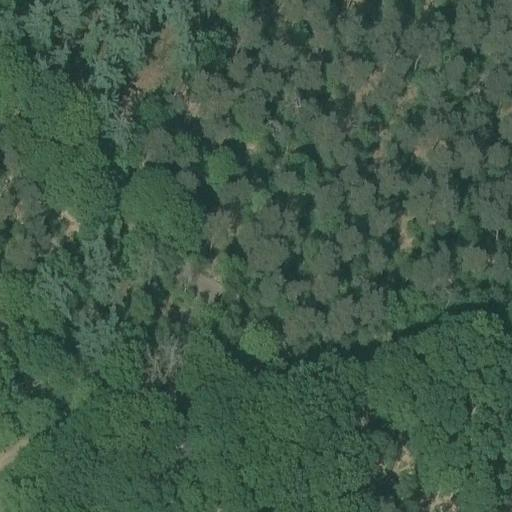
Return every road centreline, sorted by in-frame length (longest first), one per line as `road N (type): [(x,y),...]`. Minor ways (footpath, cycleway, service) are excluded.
road 1 (track): [(311,378),(0,123)]
road 2 (track): [(10,450),(311,378)]
road 3 (track): [(311,378),(511,332)]
